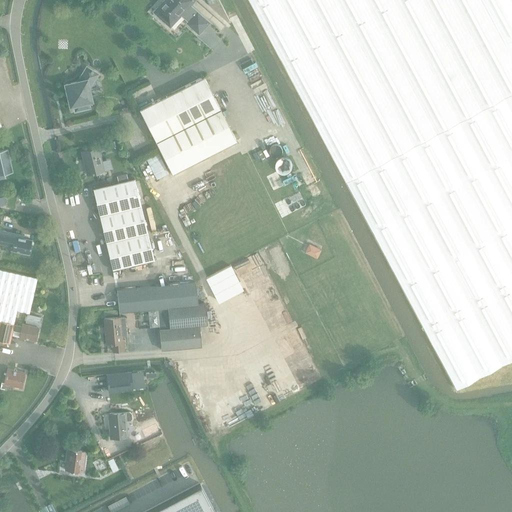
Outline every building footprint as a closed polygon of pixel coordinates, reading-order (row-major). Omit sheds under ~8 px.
[(164,0),(161,4),(154,11),(162,18),(170,26),(182,14),(189,21),(187,22),(199,33),(210,22),(191,4),(194,0),(164,0)] [(511,0),(249,0),(335,160),(346,181),(457,389),(511,359),(511,0)] [(91,100),(88,88),(97,74),(93,71),(91,70),(87,68),(78,81),(65,84),(70,105),(74,104),(75,110),(89,107),(87,101),(91,100)] [(139,109),(165,160),(171,173),(236,140),(203,76),(139,109)] [(84,160),(88,174),(104,170),(101,160),(98,148),(81,152),(83,160),(84,160)] [(0,173),(12,171),(10,160),(7,149),(0,150),(0,173)] [(274,236),(237,163),(204,181),(223,216),(183,236),(202,273),(274,236)] [(134,178),(92,188),(112,270),(154,260),(134,178)] [(30,253),(32,245),(30,245),(31,240),(22,238),(23,235),(0,229),(0,242),(11,245),(10,248),(30,253)] [(20,331),(21,326),(14,324),(16,310),(29,312),(37,278),(0,269),(0,340),(9,343),(12,330),(20,331)] [(148,286),(116,289),(117,300),(118,307),(119,312),(148,310),(150,327),(158,326),(159,326),(161,349),(161,350),(201,346),(199,325),(207,325),(205,303),(197,304),(197,303),(195,282),(148,286)] [(21,326),(20,331),(19,335),(34,339),(40,316),(27,313),(25,323),(22,322),(21,326)] [(118,317),(104,318),(104,319),(107,343),(111,342),(112,352),(125,350),(124,341),(121,341),(121,335),(126,335),(124,316),(121,317),(119,317),(118,317)] [(198,420),(227,405),(205,363),(176,377),(198,420)] [(21,387),(25,372),(7,368),(4,382),(21,387)] [(129,372),(107,375),(109,392),(132,389),(129,372)] [(129,412),(124,412),(108,414),(110,438),(126,436),(125,420),(130,420),(131,418),(131,413),(129,412)] [(141,430),(145,437),(159,431),(156,424),(141,430)] [(65,470),(78,471),(83,472),(86,451),(67,448),(65,470)] [(107,460),(113,472),(118,469),(113,458),(107,460)] [(214,511),(200,483),(144,511),(214,511)]
